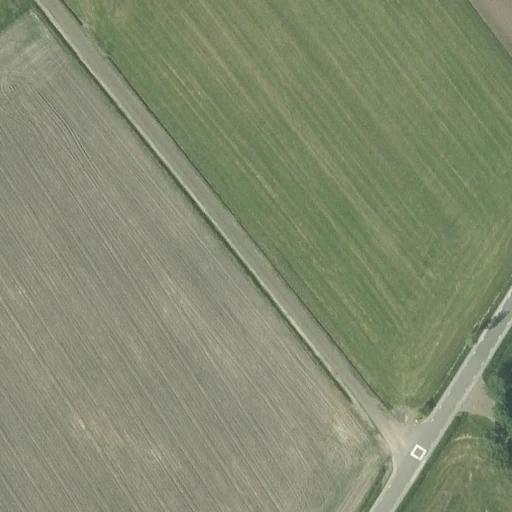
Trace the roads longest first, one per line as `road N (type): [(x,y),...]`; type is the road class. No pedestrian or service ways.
road 1 (unclassified): [(411,460),(60,0)]
road 2 (tertiary): [(411,460),(511,302)]
